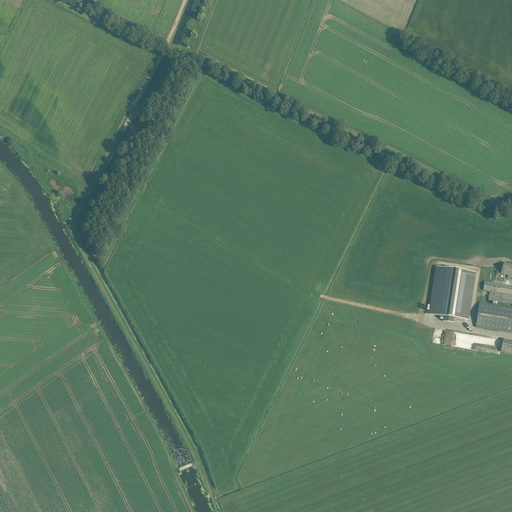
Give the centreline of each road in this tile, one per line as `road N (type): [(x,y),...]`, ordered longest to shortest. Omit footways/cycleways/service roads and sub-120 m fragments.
road 1 (track): [(180,470),(198,462),(72,230),(184,0)]
road 2 (track): [(77,0),(493,204),(511,201)]
